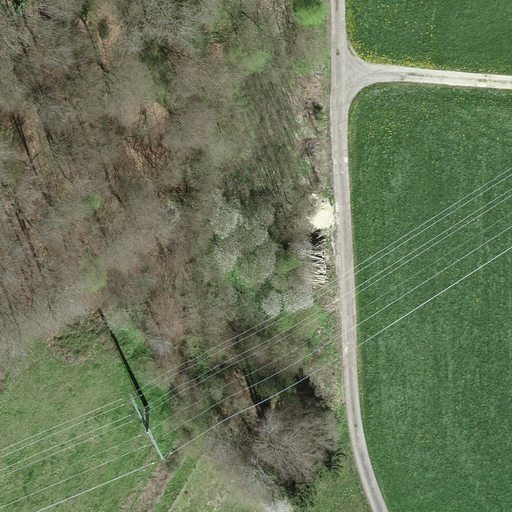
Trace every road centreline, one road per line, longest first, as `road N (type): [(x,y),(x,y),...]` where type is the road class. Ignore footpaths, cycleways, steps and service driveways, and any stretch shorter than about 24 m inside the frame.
road 1 (track): [(380,511),(350,441),(333,0)]
road 2 (track): [(335,68),(511,78)]
